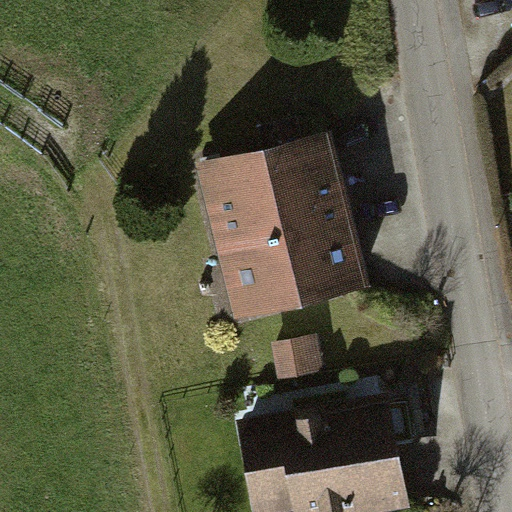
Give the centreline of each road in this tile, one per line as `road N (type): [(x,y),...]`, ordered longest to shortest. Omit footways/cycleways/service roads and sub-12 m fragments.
road 1 (residential): [(510,511),(422,0)]
road 2 (track): [(0,122),(105,200),(164,511)]
